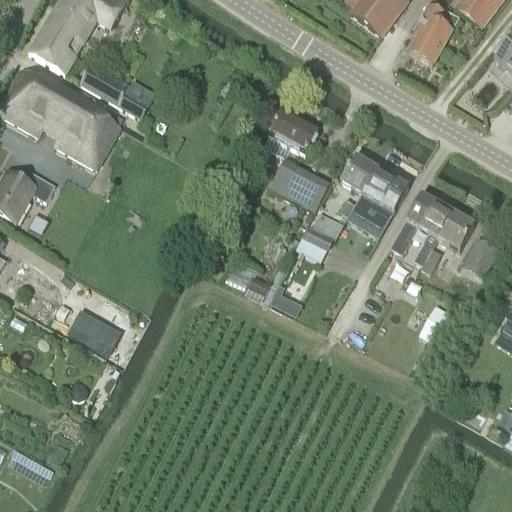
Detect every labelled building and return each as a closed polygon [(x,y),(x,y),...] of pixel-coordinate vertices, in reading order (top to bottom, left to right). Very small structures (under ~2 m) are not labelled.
[(110,35),(124,10),(122,9),(122,6),(117,3),(114,4),(107,0),(62,0),(28,59),(64,80),(96,26),(110,35)] [(380,41),(405,7),(396,0),(365,0),(351,20),(380,41)] [(464,0),(454,14),(480,34),(506,0),(464,0)] [(445,19),(444,19),(428,11),(414,36),(418,39),(408,57),(432,70),(450,37),(451,37),(459,24),(446,17),(445,19)] [(511,48),(498,64),(511,76),(511,48)] [(152,107),(90,72),(80,90),(141,125),(152,107)] [(120,134),(20,78),(0,113),(0,121),(39,143),(42,138),(56,146),(54,151),(97,175),(120,134)] [(303,161),(316,135),(281,117),(268,143),(303,161)] [(360,199),(374,174),(354,162),(339,188),(360,199)] [(268,195),(313,219),(329,190),(284,167),(268,195)] [(343,231),(342,231),(334,245),(354,256),(367,232),(357,227),(369,205),(392,218),(407,192),(374,174),(360,199),(361,200),(355,211),(354,211),(347,222),(348,223),(343,231)] [(45,208),(54,192),(31,179),(25,189),(7,179),(0,190),(0,220),(15,229),(31,200),(45,208)] [(419,201),(404,226),(388,253),(400,260),(416,234),(428,242),(413,268),(420,273),(435,245),(450,220),(419,201)] [(347,222),(354,211),(346,206),(339,218),(347,222)] [(29,233),(43,239),(49,224),(35,218),(29,233)] [(311,233),(334,245),(342,231),(319,218),(311,233)] [(435,245),(420,273),(421,273),(420,275),(429,280),(441,260),(432,255),(437,246),(456,257),(471,232),(450,220),(435,245)] [(334,245),(305,233),(299,246),(328,259),(334,245)] [(480,286),(496,259),(475,247),(459,274),(480,286)] [(403,285),(408,273),(396,268),(391,280),(403,285)] [(249,295),(246,301),(261,308),(262,308),(268,310),(276,293),(252,282),(247,294),(249,295)] [(401,294),(415,302),(421,291),(407,284),(401,294)] [(271,309),(298,321),(306,302),(279,291),(271,309)] [(511,320),(499,338),(511,346),(511,320)] [(71,393),(69,400),(72,407),(78,409),(83,406),(86,399),(83,393),(77,390),(71,393)] [(511,431),(511,421),(505,417),(496,432),(508,439),(511,431)]
